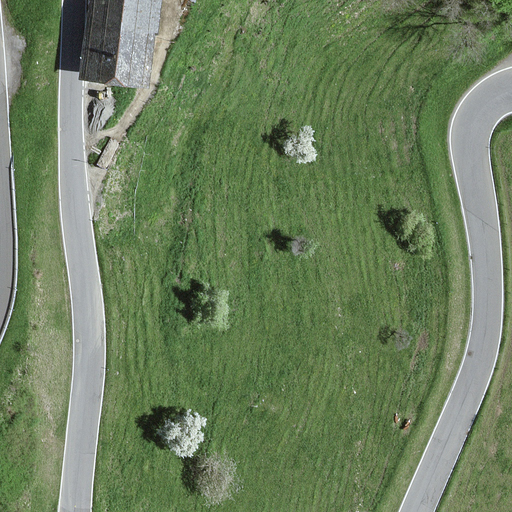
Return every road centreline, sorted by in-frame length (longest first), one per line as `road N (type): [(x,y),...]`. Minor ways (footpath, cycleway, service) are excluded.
road 1 (tertiary): [(75,511),(88,321),(72,163),(74,0)]
road 2 (tertiary): [(511,90),(488,101),(471,125),(486,257),(484,340),(417,511)]
